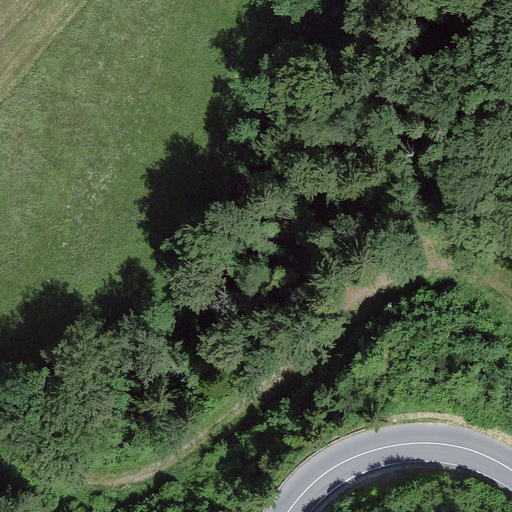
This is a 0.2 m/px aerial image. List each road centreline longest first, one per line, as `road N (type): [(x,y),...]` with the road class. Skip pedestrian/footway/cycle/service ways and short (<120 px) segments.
road 1 (track): [(0,438),(79,480),(130,478),(179,459),(397,276),(433,265),(475,272),(511,294)]
road 2 (secondary): [(288,511),(335,467),(396,445),(462,447),(511,470)]
